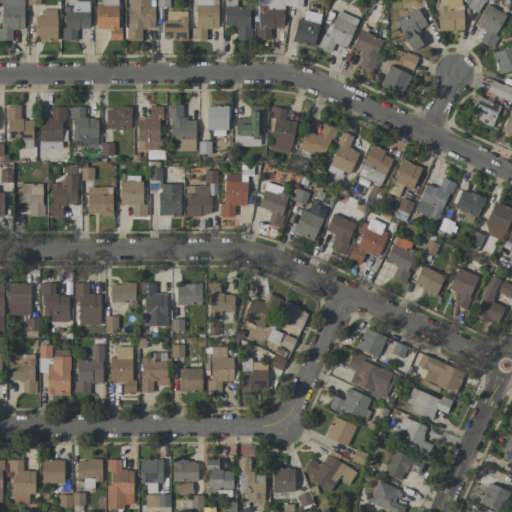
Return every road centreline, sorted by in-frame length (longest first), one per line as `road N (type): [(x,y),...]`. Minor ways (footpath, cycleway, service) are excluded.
road 1 (residential): [(0,249),(240,251),(511,366)]
road 2 (residential): [(511,171),(280,75),(0,74)]
road 3 (residential): [(284,426),(0,426)]
road 4 (residential): [(511,347),(440,511)]
road 5 (residential): [(342,293),(284,426)]
